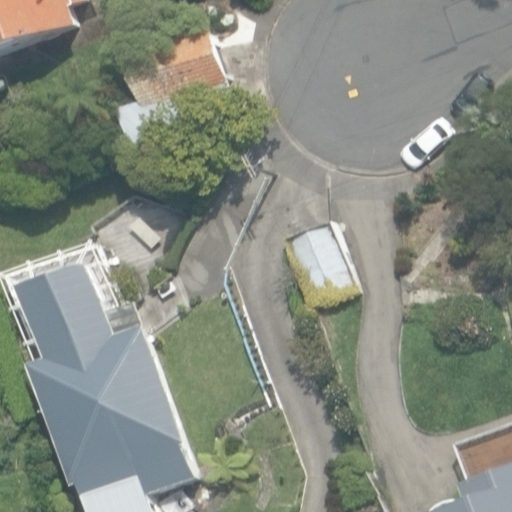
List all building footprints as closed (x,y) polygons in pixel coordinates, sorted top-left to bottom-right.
[(0,0),(0,61),(89,29),(82,8),(97,2),(96,0),(0,0)] [(127,112),(141,154),(251,117),(222,32),(140,60),(154,103),(127,112)] [(296,240),(321,307),(364,292),(340,224),(296,240)] [(87,484),(96,511),(160,511),(154,494),(203,477),(193,447),(198,445),(147,301),(119,311),(103,265),(33,289),(58,359),(39,366),(82,486),(87,484)] [(511,511),(511,470),(472,485),(478,503),(454,511),(511,511)]
